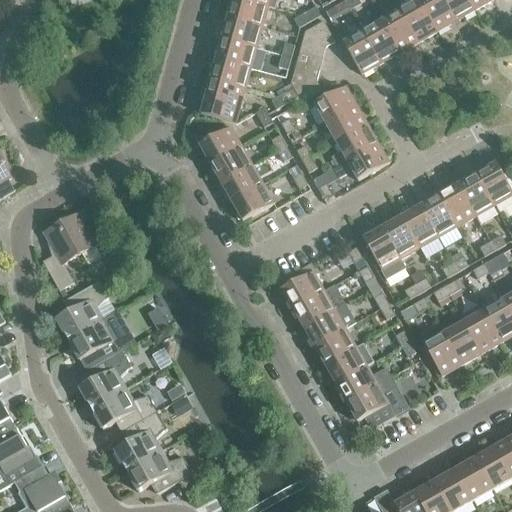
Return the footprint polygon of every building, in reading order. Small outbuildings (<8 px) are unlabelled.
[(236,0),(233,0),(228,20),(263,29),(268,9),(236,0)] [(236,0),(268,9),(274,11),(277,0),(236,0)] [(350,12),(361,5),(358,0),(350,0),(344,3),(350,12)] [(417,0),(419,3),(437,34),(456,23),(442,0),(417,0)] [(475,12),(467,0),(442,0),(456,23),(475,12)] [(492,0),(467,0),(475,12),(494,2),(492,0)] [(418,44),(437,34),(419,3),(401,13),(418,44)] [(310,24),(321,18),(316,9),(305,15),(310,24)] [(400,55),(418,44),(401,13),(382,24),(400,55)] [(299,30),(310,24),(305,15),(294,21),(299,30)] [(222,41),(257,50),(263,29),(228,20),(226,28),(222,27),(218,40),(222,41)] [(324,23),(305,34),(325,50),(335,44),(324,23)] [(382,24),(363,35),(381,66),(400,55),(382,24)] [(362,32),(353,37),(347,35),(340,39),(361,77),(381,66),(363,35),(362,32)] [(323,61),(325,50),(305,34),(299,55),(323,61)] [(216,62),(251,71),(257,50),(222,41),(216,62)] [(291,60),(295,48),(285,45),(282,57),(291,60)] [(297,62),(296,66),(320,72),(323,61),(299,55),(297,62)] [(288,72),(291,60),(282,57),(278,69),(288,72)] [(216,62),(211,82),(245,92),(251,71),(216,62)] [(317,83),(320,72),(296,66),(290,86),(317,83)] [(201,102),(205,103),(201,117),(236,127),(245,92),(211,82),(207,81),(201,102)] [(293,91),(282,97),(287,105),(298,99),(302,105),(322,93),(317,83),(290,86),(293,91)] [(326,126),(357,108),(346,89),(315,107),(326,126)] [(276,112),(287,105),(282,97),(271,103),(276,112)] [(357,108),(326,126),(336,145),(367,127),(357,108)] [(262,126),(271,121),(264,110),(256,115),(262,126)] [(287,137),(296,132),(289,121),(280,126),(287,137)] [(336,170),(347,164),(378,146),(367,127),(336,145),(341,153),(331,159),(336,170)] [(211,167),(242,149),(231,130),(200,147),(211,167)] [(277,153),(286,148),(280,138),(271,143),(277,153)] [(336,170),(334,171),(339,181),(352,173),(358,183),(389,165),(378,146),(347,164),(336,170)] [(284,164),(292,159),(286,148),(277,153),(284,164)] [(302,164),(311,159),(305,148),(296,153),(302,164)] [(221,186),(253,168),(242,149),(211,167),(221,186)] [(0,201),(15,193),(8,182),(11,180),(2,164),(5,162),(0,154),(0,201)] [(308,175),(317,170),(311,159),(302,164),(308,175)] [(477,177),(495,208),(511,198),(511,193),(496,166),(477,177)] [(232,204),(263,186),(253,168),(221,186),(232,204)] [(299,192),(308,187),(302,176),(293,181),(299,192)] [(477,177),(458,188),(476,219),(495,208),(477,177)] [(243,224),(274,206),(263,186),(232,204),(243,224)] [(324,202),(333,197),(326,186),(318,191),(324,202)] [(458,188),(439,198),(457,229),(476,219),(458,188)] [(457,229),(439,198),(421,209),(438,240),(457,229)] [(402,220),(420,251),(438,240),(421,209),(402,220)] [(59,294),(75,285),(64,266),(96,248),(78,217),(45,236),(57,256),(43,264),(59,294)] [(383,230),(401,261),(420,251),(402,220),(383,230)] [(401,261),(383,230),(376,234),(374,231),(362,238),(385,278),(389,279),(406,270),(401,261)] [(495,253),(506,247),(501,238),(490,244),(495,253)] [(484,259),(495,253),(490,244),(479,250),(484,259)] [(354,266),(363,261),(357,250),(348,255),(354,266)] [(484,267),(489,276),(500,269),(501,272),(509,267),(503,256),(495,261),(484,267)] [(458,274),(469,268),(464,259),(453,265),(458,274)] [(447,281),(458,274),(453,265),(442,272),(447,281)] [(478,282),(489,276),(484,267),(473,273),(478,282)] [(365,285),(374,280),(368,269),(359,274),(365,285)] [(293,311),(324,293),(313,274),(282,292),(293,311)] [(420,296),(431,289),(426,280),(415,287),(420,296)] [(449,298),(460,292),(455,283),(444,289),(449,298)] [(64,304),(70,314),(56,322),(68,343),(102,323),(96,311),(105,303),(109,301),(99,284),(64,304)] [(409,302),(420,296),(415,287),(404,293),(409,302)] [(304,330),(345,306),(341,299),(340,299),(334,289),(335,289),(335,288),(324,293),(293,311),(304,330)] [(438,305),(449,298),(444,289),(433,296),(438,305)] [(380,311),(389,306),(383,295),(374,301),(380,311)] [(418,316),(429,310),(424,301),(413,307),(418,316)] [(511,316),(504,302),(484,313),(502,345),(511,339),(511,316)] [(345,306),(304,330),(314,349),(345,331),(356,325),(345,306)] [(386,322),(395,317),(389,306),(380,311),(386,322)] [(484,313),(464,325),(482,356),(502,345),(484,313)] [(68,343),(80,364),(86,361),(91,370),(122,353),(123,353),(135,346),(117,315),(102,323),(68,343)] [(464,325),(444,336),(462,367),(482,356),(464,325)] [(325,368),(356,350),(345,331),(314,349),(325,368)] [(401,349),(410,344),(404,333),(395,338),(401,349)] [(424,348),(421,350),(438,381),(442,379),(462,367),(444,336),(424,348)] [(367,344),(356,350),(325,368),(336,386),(367,369),(361,359),(372,353),(367,344)] [(408,360),(416,355),(410,344),(401,349),(408,360)] [(132,370),(123,353),(122,353),(91,370),(88,372),(93,383),(79,391),(91,411),(125,392),(119,380),(128,372),(132,370)] [(0,383),(11,377),(0,356),(0,383)] [(346,405),(378,387),(391,380),(386,371),(372,379),(367,369),(336,386),(346,405)] [(391,380),(378,387),(346,405),(357,425),(389,407),(383,397),(397,389),(391,380)] [(117,424),(123,434),(157,414),(148,397),(143,400),(132,403),(125,392),(91,411),(103,432),(117,424)] [(0,396),(1,396),(0,393),(0,437),(15,429),(0,402),(0,396)] [(389,407),(368,419),(374,431),(395,419),(389,407)] [(126,473),(161,453),(154,442),(163,434),(167,431),(157,414),(123,434),(128,444),(115,452),(126,473)] [(0,492),(10,486),(11,487),(14,485),(42,469),(36,458),(32,460),(15,429),(0,437),(0,492)] [(511,481),(511,440),(494,450),(511,481)] [(511,481),(494,450),(474,461),(492,493),(511,481)] [(158,496),(193,476),(183,459),(179,462),(167,465),(161,453),(126,473),(138,494),(152,486),(158,496)] [(492,493),(474,461),(455,473),(472,504),(492,493)] [(25,511),(23,511),(63,511),(71,508),(52,476),(47,478),(42,469),(14,485),(11,487),(25,511)] [(435,484),(450,511),(458,511),(472,504),(455,473),(435,484)] [(415,495),(424,511),(450,511),(435,484),(415,495)] [(379,508),(392,500),(387,493),(374,500),(379,508)] [(424,511),(415,495),(395,507),(397,511),(424,511)]
